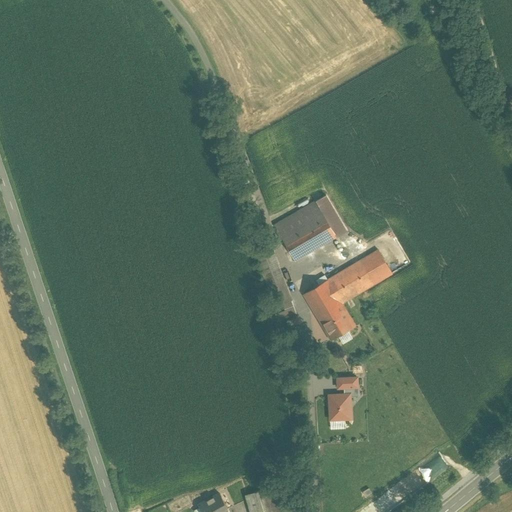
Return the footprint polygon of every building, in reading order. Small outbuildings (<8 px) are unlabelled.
[(348,232),(326,195),(316,201),(275,225),(296,261),(337,236),(338,238),(348,232)] [(270,244),(254,251),(263,273),(276,307),(283,304),(292,300),(279,267),(270,244)] [(339,299),(342,303),(392,273),(379,251),(328,281),(320,285),(304,295),(316,314),(339,299)] [(317,280),(320,285),(328,281),(325,275),(317,280)] [(339,299),(316,314),(331,340),(355,326),(342,303),(339,299)] [(297,314),(292,300),(283,304),(285,311),(279,313),(281,320),(297,314)] [(359,376),(336,377),(337,389),(359,388),(359,376)] [(352,392),(328,393),(329,421),(353,420),(352,392)] [(288,511),(282,488),(248,497),(251,511),(288,511)] [(222,511),(228,509),(220,494),(199,505),(202,511),(222,511)]
